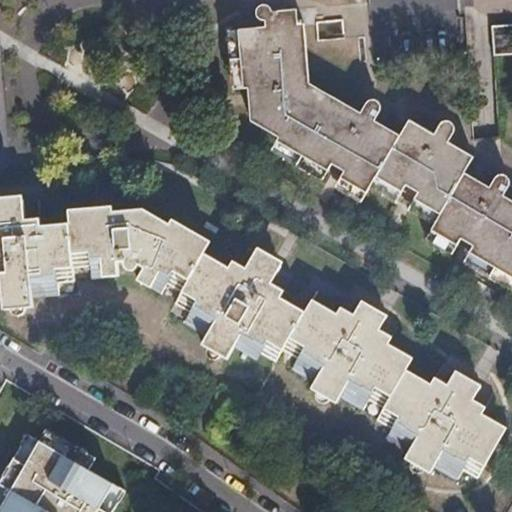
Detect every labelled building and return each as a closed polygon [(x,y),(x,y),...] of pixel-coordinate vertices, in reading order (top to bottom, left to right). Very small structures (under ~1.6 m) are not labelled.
[(511,278),(511,180),(511,177),(508,175),(502,175),(498,178),(471,163),(473,157),(448,143),(456,129),(454,123),(449,120),(443,121),(434,135),(411,121),(406,127),(381,112),(381,104),(376,100),(370,100),(366,103),(319,76),(313,13),(237,19),(238,30),(240,45),(242,76),(245,111),(247,126),(278,144),(289,151),(315,166),(342,180),(367,195),(430,232),(457,247),(483,262),(509,277),(511,278)] [(511,25),(495,26),(493,26),(495,57),(511,55),(511,25)] [(306,385),(320,394),(330,399),(334,393),(358,406),(362,399),(376,407),(372,415),(385,424),(381,433),(403,446),(399,453),(424,467),(429,460),(450,471),(455,463),(469,470),(491,432),(470,419),(476,407),(464,400),(474,381),(449,367),(438,385),(424,378),(417,389),(395,376),(401,365),(380,352),(386,343),(369,333),(380,314),(357,301),(346,319),(330,310),(324,320),(297,304),(290,315),(265,301),(271,290),(258,282),(269,261),(245,248),(233,268),(220,260),(213,271),(187,255),(193,245),(171,231),(175,222),(162,214),(159,218),(131,203),(100,206),(100,213),(57,217),(58,230),(28,232),(27,220),(8,222),(5,200),(0,200),(0,301),(14,301),(13,289),(41,286),(40,274),(53,273),(52,263),(73,262),(74,272),(104,269),(104,256),(111,256),(113,259),(120,261),(124,257),(130,260),(124,270),(151,285),(155,278),(169,286),(165,295),(181,304),(175,313),(198,327),(191,339),(215,354),(224,339),(249,352),(253,347),(267,354),(272,346),(288,355),(284,364),(310,379),(306,385)] [(24,435),(0,476),(0,511),(105,511),(118,489),(86,470),(92,459),(41,431),(35,441),(24,435)] [(189,511),(164,492),(148,511),(189,511)]
